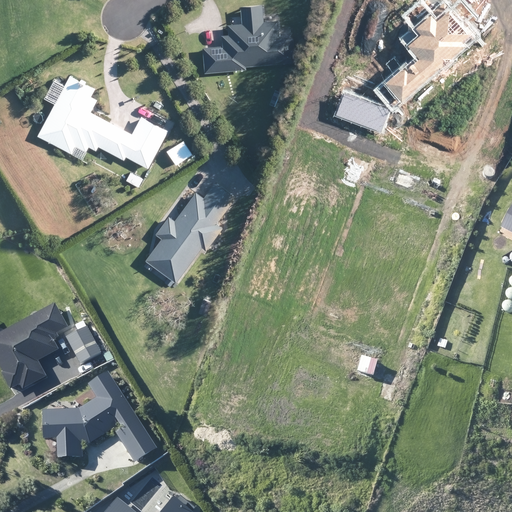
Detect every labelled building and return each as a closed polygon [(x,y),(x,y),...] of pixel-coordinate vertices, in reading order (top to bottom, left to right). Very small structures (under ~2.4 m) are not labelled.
[(419,0),(417,6),(401,0),(359,0),(310,137),(355,153),(377,161),(396,169),(391,183),(412,191),(418,176),(447,187),(502,37),(435,12),(439,0),(419,0)] [(262,23),(261,6),(241,8),(243,28),(223,30),(225,47),(204,49),(206,74),(246,70),(245,68),(294,63),(291,35),(279,36),(277,22),(262,23)] [(325,174),(325,173),(329,163),(300,152),(247,294),(276,305),(280,295),(281,295),(324,179),(326,174),(325,174)] [(354,157),(345,179),(359,184),(367,175),(371,164),(354,157)] [(480,163),(474,175),(481,178),(486,166),(480,163)] [(332,257),(356,191),(331,182),(285,308),(310,317),(332,257)] [(236,198),(216,183),(205,199),(196,193),(175,223),(169,219),(158,235),(163,239),(147,261),(176,283),(202,247),(206,251),(223,228),(217,224),(236,198)] [(392,348),(442,214),(367,187),(340,261),(318,321),(392,348)] [(66,330),(55,308),(0,335),(0,372),(10,392),(19,387),(22,392),(46,379),(37,363),(57,353),(52,342),(58,339),(56,335),(66,330)] [(101,355),(86,329),(65,341),(79,367),(101,355)] [(357,373),(373,378),(378,364),(361,358),(357,373)] [(158,450),(110,374),(88,387),(96,401),(83,410),(44,411),(45,441),(59,440),(60,459),(85,458),(84,445),(91,445),(115,430),(136,464),(158,450)] [(191,511),(176,500),(166,511),(134,511),(119,499),(108,511),(191,511)]
